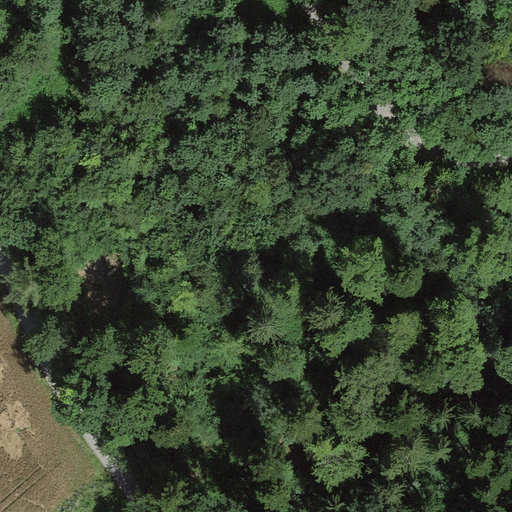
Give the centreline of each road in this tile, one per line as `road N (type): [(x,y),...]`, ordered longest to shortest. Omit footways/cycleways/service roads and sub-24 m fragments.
road 1 (track): [(138,511),(34,342),(0,255)]
road 2 (track): [(307,0),(365,84),(419,141),(472,159),(511,155)]
